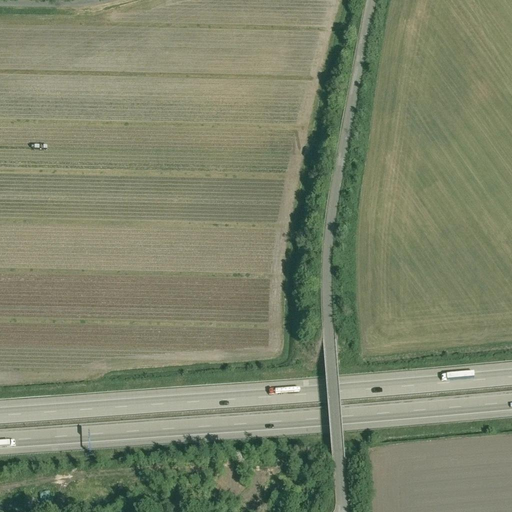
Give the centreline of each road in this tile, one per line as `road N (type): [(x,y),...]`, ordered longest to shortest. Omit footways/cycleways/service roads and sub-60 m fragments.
road 1 (motorway): [(511,371),(0,409)]
road 2 (motorway): [(0,442),(511,405)]
road 3 (residential): [(370,0),(330,206),(327,344)]
road 4 (residential): [(335,469),(327,344)]
